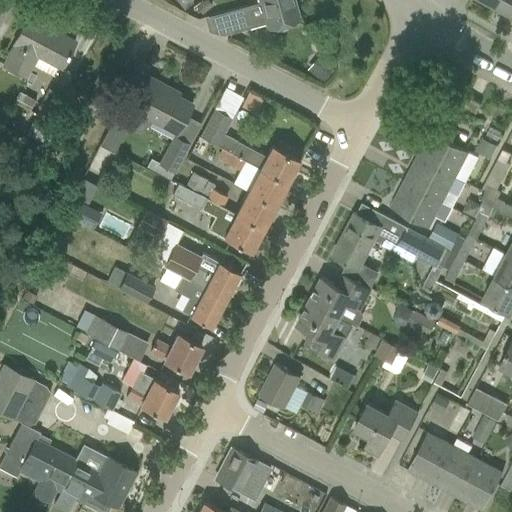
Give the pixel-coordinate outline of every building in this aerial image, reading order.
[(191,0),(179,0),(178,2),(183,9),(193,2),(191,0)] [(206,0),(204,0),(197,6),(203,14),(212,7),(206,0)] [(300,20),(294,0),(264,0),(259,2),(224,11),(230,32),(265,23),(267,29),(300,20)] [(511,0),(499,0),(497,5),(511,12),(511,0)] [(61,68),(75,41),(28,16),(14,43),(15,44),(4,65),(26,76),(37,55),(61,68)] [(322,60),(311,73),(323,83),(334,70),(322,60)] [(176,134),(182,122),(192,104),(169,92),(170,88),(149,77),(124,123),(139,131),(152,121),(176,134)] [(440,81),(436,90),(457,101),(462,92),(440,81)] [(50,120),(62,95),(49,88),(36,113),(50,120)] [(255,108),(259,94),(246,91),(243,105),(255,108)] [(481,102),(469,96),(464,105),(477,112),(481,102)] [(236,141),(223,134),(232,117),(215,108),(200,136),(222,147),(244,159),(260,167),(287,182),(299,159),(272,144),(266,155),(250,147),(236,141)] [(423,145),(417,155),(456,175),(468,151),(431,130),(430,131),(432,133),(427,143),(430,144),(428,148),(423,145)] [(174,171),(189,144),(173,136),(159,163),(174,171)] [(490,157),(496,145),(482,138),(476,150),(490,157)] [(98,174),(109,152),(100,148),(89,170),(98,174)] [(230,152),(222,148),(216,158),(225,162),(230,152)] [(244,159),(230,152),(225,162),(239,169),(244,159)] [(410,170),(404,180),(442,201),(456,175),(417,155),(417,156),(419,157),(414,167),(417,169),(415,173),(410,170)] [(287,182),(260,167),(247,190),(275,205),(287,182)] [(205,197),(221,206),(227,196),(212,188),(214,184),(192,172),(185,186),(198,193),(205,197)] [(429,226),(442,201),(404,180),(404,181),(407,182),(401,192),(404,193),(402,198),(397,195),(391,206),(429,226)] [(198,193),(185,186),(177,183),(176,185),(172,193),(172,194),(192,205),(193,204),(198,193)] [(483,199),(482,200),(493,206),(494,205),(511,214),(511,204),(498,197),(501,191),(497,189),(488,185),(482,199),(483,199)] [(275,205),(247,190),(235,213),(263,228),(275,205)] [(221,206),(205,197),(199,208),(214,216),(208,227),(251,251),(263,228),(235,213),(221,206)] [(65,209),(63,213),(83,223),(90,208),(70,198),(65,209)] [(480,204),(481,203),(469,198),(463,210),(475,216),(480,204)] [(143,209),(134,226),(155,237),(164,220),(143,209)] [(414,260),(416,255),(442,268),(451,251),(444,248),(446,246),(429,237),(429,238),(380,211),(375,221),(355,212),(333,253),(348,260),(342,272),(371,287),(379,270),(361,261),(373,238),(414,260)] [(477,237),(488,215),(480,211),(469,233),(477,237)] [(429,237),(444,245),(451,231),(452,229),(437,222),(429,237)] [(469,233),(457,255),(465,259),(477,237),(469,233)] [(180,276),(225,299),(240,272),(201,252),(200,256),(173,242),(161,266),(165,268),(180,276)] [(495,275),(511,283),(511,255),(507,253),(495,275)] [(454,281),(465,259),(457,255),(446,277),(454,281)] [(36,278),(47,284),(55,269),(46,264),(44,263),(36,278)] [(180,276),(165,268),(159,280),(174,288),(180,276)] [(116,287),(143,301),(151,286),(124,271),(116,287)] [(321,276),(309,299),(352,322),(359,325),(364,317),(360,307),(371,287),(342,272),(341,273),(347,276),(341,287),(321,276)] [(423,283),(425,284),(432,288),(436,280),(438,277),(429,272),(423,283)] [(483,297),(510,312),(511,308),(511,283),(495,275),(483,297)] [(180,310),(211,326),(225,299),(180,276),(174,288),(173,289),(187,297),(180,310)] [(38,295),(28,290),(24,298),(33,304),(38,295)] [(346,335),(345,335),(352,322),(309,299),(296,323),(311,331),(305,342),(334,357),(346,335)] [(407,321),(419,328),(428,333),(431,328),(435,321),(413,309),(407,321)] [(118,349),(127,331),(84,310),(76,325),(86,330),(85,332),(118,349)] [(88,336),(78,331),(74,340),(84,345),(88,336)] [(149,352),(188,372),(202,345),(178,333),(171,346),(156,339),(149,352)] [(88,348),(112,361),(117,350),(99,341),(93,338),(88,348)] [(391,363),(398,350),(399,347),(383,339),(375,355),(385,360),(391,363)] [(511,371),(511,340),(499,365),(511,371)] [(74,361),(73,364),(68,361),(58,381),(111,408),(120,392),(101,383),(100,385),(93,381),(83,375),(87,368),(74,361)] [(3,362),(0,368),(0,379),(27,393),(35,378),(3,362)] [(300,375),(276,362),(260,394),(284,406),(300,375)] [(431,382),(437,370),(428,365),(422,378),(431,382)] [(334,367),(330,375),(349,384),(353,376),(334,367)] [(164,417),(178,390),(140,370),(127,395),(141,403),(140,404),(164,417)] [(435,383),(441,386),(448,373),(442,370),(435,383)] [(27,393),(0,379),(0,411),(14,419),(27,393)] [(301,403),(307,406),(317,412),(323,400),(313,394),(308,391),(301,403)] [(430,406),(437,410),(444,397),(437,393),(430,406)] [(499,419),(504,410),(508,403),(491,394),(483,410),(499,419)] [(268,404),(258,399),(254,407),(264,412),(268,404)] [(368,401),(355,427),(371,435),(365,446),(379,453),(391,431),(404,438),(418,411),(396,400),(389,412),(368,401)] [(471,410),(462,405),(448,431),(456,435),(465,418),(467,418),(471,410)] [(108,419),(106,423),(127,433),(133,421),(108,408),(104,415),(109,417),(108,419)] [(511,414),(508,412),(504,410),(499,419),(511,425),(511,414)] [(496,420),(484,414),(472,436),(484,442),(496,420)] [(75,459),(36,438),(40,432),(21,421),(7,448),(0,461),(0,467),(16,476),(19,469),(59,490),(75,459)] [(433,482),(453,444),(428,431),(408,468),(409,469),(410,467),(420,472),(421,469),(425,471),(423,476),(433,482)] [(447,490),(458,495),(478,457),(453,444),(433,482),(435,480),(444,485),(446,482),(450,484),(447,490)] [(240,492),(257,460),(232,447),(215,479),(240,492)] [(99,471),(75,459),(59,490),(83,502),(89,490),(117,506),(136,470),(108,455),(99,471)] [(504,471),(478,457),(458,495),(459,493),(469,498),(471,495),(475,498),(472,503),(483,509),(504,471)] [(511,461),(500,485),(511,490),(511,487),(511,461)] [(322,511),(342,511),(346,505),(330,497),(322,511)] [(240,511),(230,506),(226,511),(224,511),(203,501),(197,511),(240,511)] [(257,511),(283,511),(276,508),(263,501),(257,511)]
